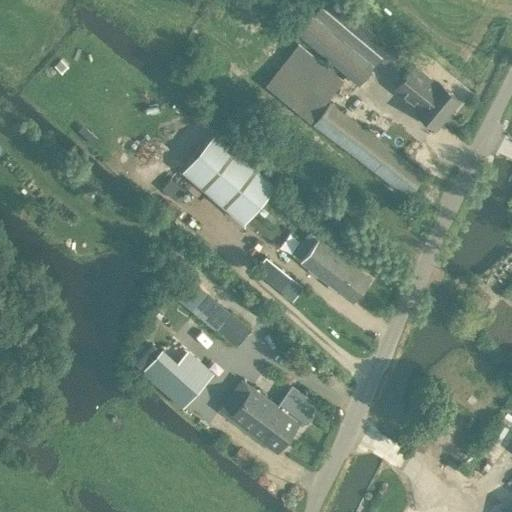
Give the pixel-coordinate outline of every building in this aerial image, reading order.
[(324,0),(297,32),(359,84),(380,59),(390,68),(401,56),(334,0),(324,0)] [(414,64),(393,89),(416,108),(413,112),(433,127),(458,98),(440,82),(438,84),(414,64)] [(312,123),(408,196),(425,174),(329,101),(312,123)] [(274,185),(214,131),(182,167),(243,220),(274,185)] [(309,230),(292,253),(302,261),(327,280),(344,257),(320,238),(309,230)] [(290,275),(265,255),(254,269),(290,298),(299,286),(288,277),(290,275)] [(344,257),(327,280),(353,300),(370,276),(344,257)] [(251,327),(231,311),(216,329),(236,346),(251,327)] [(184,351),(156,383),(182,407),(210,375),(184,351)] [(240,378),(226,397),(238,405),(230,417),(277,450),(298,421),(286,413),(281,420),(276,416),(274,417),(265,411),(272,401),(252,386),(240,378)] [(286,413),(298,421),(301,423),(303,422),(307,421),(311,415),(310,411),(312,409),(287,392),(277,405),(272,401),(265,411),(274,417),(276,416),(281,420),(286,413)] [(239,447),(234,453),(243,459),(247,453),(239,447)]
